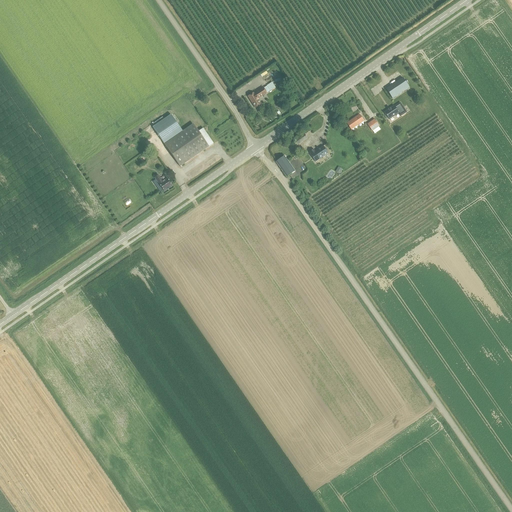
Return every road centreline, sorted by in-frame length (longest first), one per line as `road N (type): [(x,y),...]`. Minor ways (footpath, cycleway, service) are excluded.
road 1 (unclassified): [(511,509),(255,147)]
road 2 (tertiary): [(0,324),(255,147)]
road 3 (tertiary): [(255,147),(466,0)]
road 4 (unclassified): [(255,147),(158,0)]
